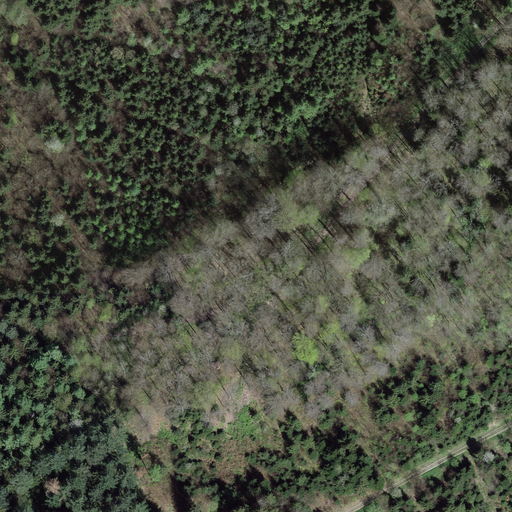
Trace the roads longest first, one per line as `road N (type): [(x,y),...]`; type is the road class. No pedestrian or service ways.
road 1 (track): [(0,386),(48,351),(228,307),(263,288),(318,236),(511,10)]
road 2 (track): [(511,426),(349,511)]
